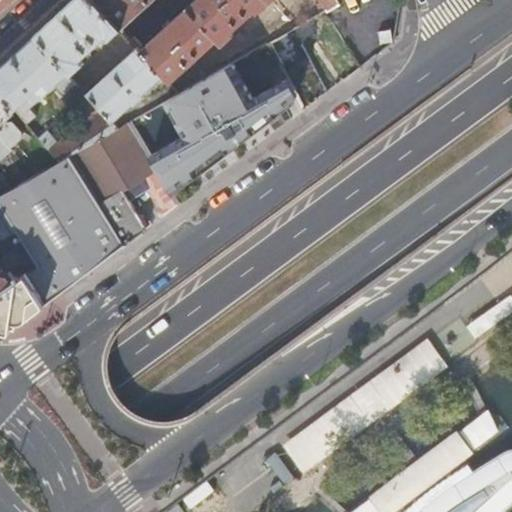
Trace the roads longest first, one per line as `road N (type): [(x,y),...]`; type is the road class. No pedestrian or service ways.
road 1 (primary): [(511,78),(0,454)]
road 2 (primary): [(13,511),(511,148)]
road 3 (residential): [(466,44),(104,311)]
road 4 (residential): [(201,433),(511,208)]
road 5 (residential): [(104,311),(83,347),(85,384),(97,410),(131,437),(156,443),(201,433)]
road 6 (secondary): [(69,511),(33,436),(0,406)]
road 7 (residential): [(104,311),(0,383)]
road 8 (residential): [(103,511),(201,433)]
